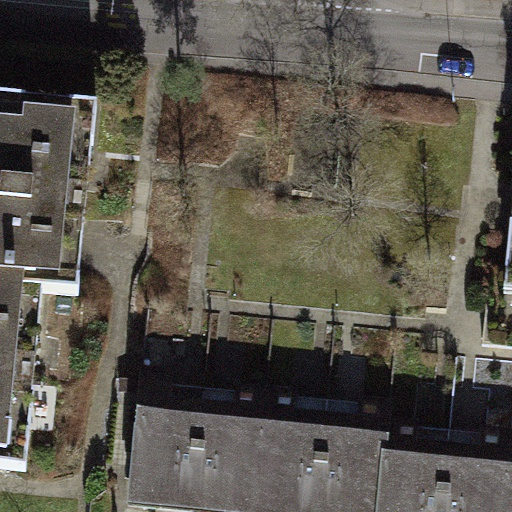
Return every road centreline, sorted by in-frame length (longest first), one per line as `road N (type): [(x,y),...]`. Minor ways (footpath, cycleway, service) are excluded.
road 1 (residential): [(511,53),(247,27)]
road 2 (residential): [(247,27),(0,6)]
